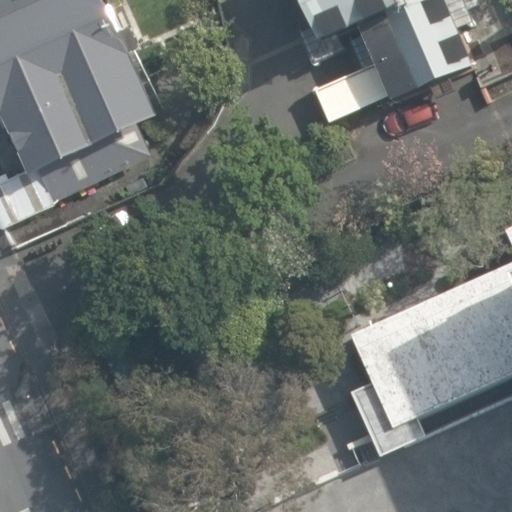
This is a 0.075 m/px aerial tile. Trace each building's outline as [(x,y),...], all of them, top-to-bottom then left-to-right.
[(0,0),(0,19),(42,0),(0,0)] [(42,0),(0,19),(0,117),(26,174),(136,125),(157,115),(105,0),(42,0)] [(395,4),(393,0),(301,0),(318,37),(350,23),(395,4)] [(443,0),(404,0),(395,4),(350,23),(385,104),(472,68),(443,0)] [(136,125),(26,174),(1,184),(17,224),(155,160),(136,125)] [(511,224),(503,229),(511,250),(511,260),(348,333),(370,383),(350,392),(379,458),(511,399),(511,224)]
